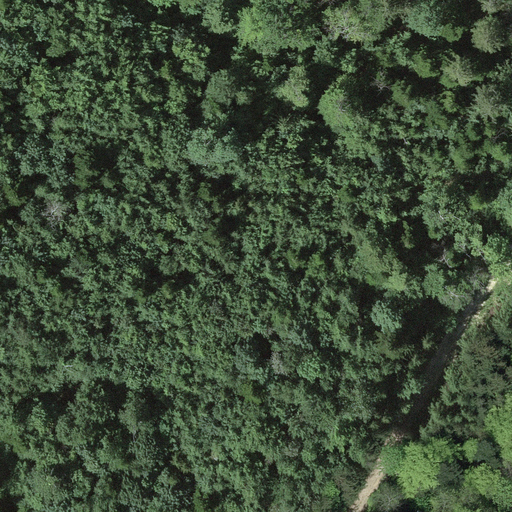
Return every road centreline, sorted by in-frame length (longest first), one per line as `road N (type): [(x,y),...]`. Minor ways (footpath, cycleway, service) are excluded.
road 1 (track): [(138,0),(196,26),(433,36),(511,51)]
road 2 (track): [(511,256),(448,336),(355,511)]
